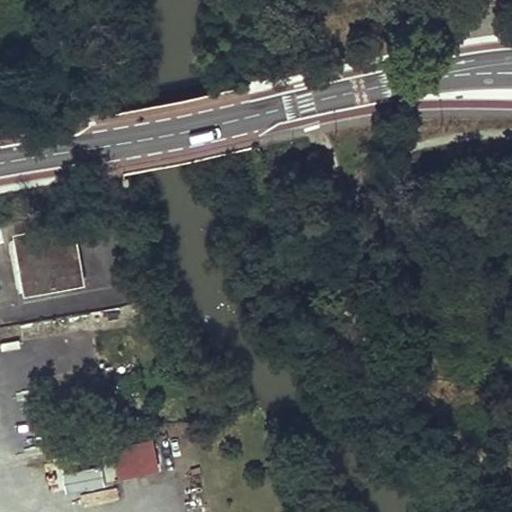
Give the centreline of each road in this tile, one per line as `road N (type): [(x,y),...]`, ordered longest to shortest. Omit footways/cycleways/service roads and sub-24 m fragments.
road 1 (tertiary): [(255,114),(0,162)]
road 2 (tertiary): [(255,114),(389,85)]
road 3 (tertiary): [(511,55),(458,61),(389,85)]
road 4 (tertiary): [(389,85),(511,79)]
